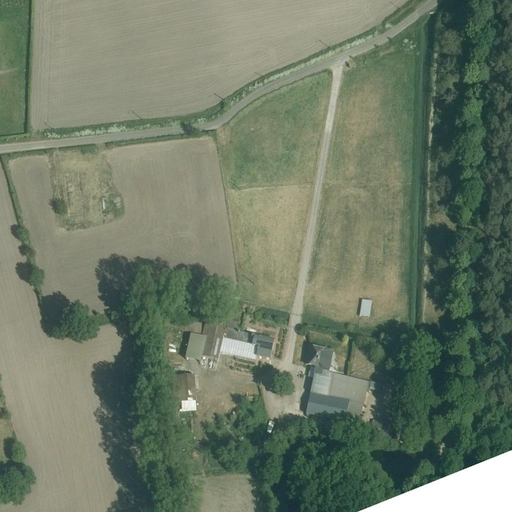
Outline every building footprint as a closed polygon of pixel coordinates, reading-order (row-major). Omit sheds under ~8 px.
[(362,300),(359,318),(361,318),(361,317),(369,318),(372,302),(362,300)] [(161,315),(159,327),(191,334),(185,360),(201,364),(202,358),(218,362),(220,354),(255,362),(256,358),(270,362),(275,342),(255,337),(255,336),(238,333),(240,324),(228,322),(226,330),(225,330),(227,322),(206,317),(205,325),(194,323),(161,315)] [(308,347),(304,366),(310,367),(308,377),(314,379),(306,412),(306,416),(345,424),(346,420),(353,422),(361,415),(369,383),(331,375),(329,374),(334,353),(324,351),(308,347)] [(396,351),(390,355),(394,363),(401,359),(396,351)] [(195,376),(172,377),(173,404),(196,403),(195,376)] [(371,383),(369,391),(378,393),(380,385),(371,383)] [(395,389),(394,419),(406,420),(407,389),(395,389)] [(372,421),(371,428),(388,431),(389,424),(372,421)] [(278,422),(276,431),(284,433),(287,424),(278,422)] [(359,430),(358,437),(388,441),(389,435),(359,430)] [(274,432),(271,443),(279,445),(282,446),(285,435),(274,432)] [(180,443),(176,448),(181,452),(185,447),(180,443)]
